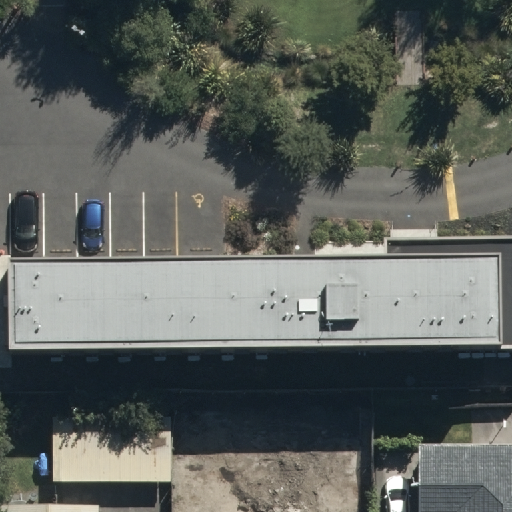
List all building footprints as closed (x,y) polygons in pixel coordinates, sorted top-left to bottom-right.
[(489,267),(7,270),(7,348),(487,345),(487,357),(511,356),(511,258),(489,258),(489,267)] [(244,511),(242,405),(178,406),(180,511),(244,511)] [(371,406),(329,405),(327,477),(369,478),(371,406)] [(511,511),(511,440),(417,440),(416,511),(511,511)] [(95,511),(95,495),(0,494),(0,511),(95,511)]
